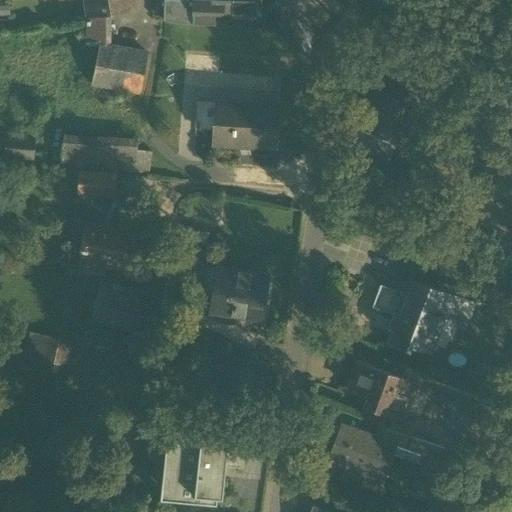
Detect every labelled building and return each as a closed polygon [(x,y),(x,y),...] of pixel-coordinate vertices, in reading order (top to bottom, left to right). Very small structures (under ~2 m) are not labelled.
[(134,11),(132,0),(83,0),(86,20),(111,16),(134,11)] [(173,25),(174,1),(164,0),(163,23),(168,25),(173,25)] [(215,14),(231,15),(232,15),(232,0),(192,0),(193,1),(192,14),(194,14),(215,14)] [(232,0),(232,15),(231,15),(231,17),(252,17),(252,12),(252,0),(232,0)] [(261,0),(252,0),(252,12),(261,12),(261,0)] [(173,25),(193,26),(194,14),(192,14),(193,1),(174,1),(173,25)] [(214,26),(215,14),(194,14),(193,26),(214,26)] [(86,45),(96,46),(110,47),(111,16),(86,20),(86,45)] [(113,47),(110,47),(96,46),(89,85),(140,94),(147,55),(113,47)] [(411,107),(417,110),(428,87),(403,76),(393,97),(399,100),(401,95),(413,101),(411,106),(411,107)] [(391,141),(395,142),(403,125),(411,107),(411,106),(413,101),(401,95),(399,100),(393,97),(378,91),(362,128),(391,141)] [(196,129),(215,131),(217,104),(197,102),(196,129)] [(214,144),(274,148),(277,107),(217,103),(217,104),(215,131),(214,144)] [(439,141),(403,125),(395,142),(449,166),(460,142),(442,134),(439,141)] [(391,141),(362,128),(354,146),(380,157),(384,156),(391,141)] [(0,158),(32,161),(34,154),(35,141),(0,138),(0,158)] [(61,168),(133,173),(136,151),(137,147),(65,142),(61,168)] [(133,173),(148,175),(151,153),(136,151),(133,173)] [(45,155),(34,154),(32,161),(32,169),(44,171),(45,155)] [(78,194),(114,197),(115,176),(79,174),(78,194)] [(354,232),(395,248),(404,224),(362,209),(354,232)] [(78,273),(100,276),(102,268),(118,271),(120,259),(121,253),(132,255),(136,237),(86,224),(78,273)] [(121,253),(120,259),(130,261),(132,255),(121,253)] [(211,311),(260,319),(267,275),(207,265),(203,292),(214,294),(211,311)] [(416,282),(411,297),(432,305),(438,290),(416,282)] [(146,293),(99,283),(91,325),(138,335),(146,293)] [(409,346),(425,352),(431,334),(434,335),(441,317),(444,319),(445,318),(453,321),(461,299),(438,290),(432,305),(411,297),(380,286),(372,308),(396,316),(386,343),(407,351),(409,346)] [(63,366),(65,358),(45,354),(48,340),(26,336),(22,357),(63,366)] [(45,354),(65,358),(68,344),(48,340),(45,354)] [(366,408),(383,414),(386,405),(406,412),(416,383),(356,361),(345,390),(369,399),(366,408)] [(345,468),(383,482),(396,446),(397,445),(381,439),(374,436),(374,438),(340,426),(335,439),(328,458),(346,464),(345,468)] [(419,460),(445,469),(446,464),(451,453),(451,452),(386,428),(381,439),(397,445),(396,446),(420,455),(419,460)] [(228,440),(226,465),(242,467),(246,434),(210,430),(209,438),(228,440)] [(216,505),(217,498),(222,498),(226,465),(228,440),(209,438),(200,437),(200,443),(180,441),(181,434),(167,433),(160,499),(216,505)] [(328,458),(335,439),(322,434),(315,453),(328,458)] [(451,453),(446,464),(466,472),(470,460),(451,453)] [(379,493),(383,482),(345,468),(341,479),(379,493)]
